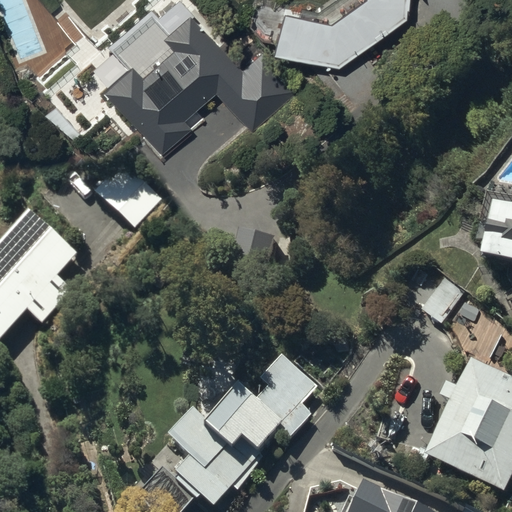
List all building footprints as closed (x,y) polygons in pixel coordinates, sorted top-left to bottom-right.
[(152,0),(143,0),(105,33),(124,55),(101,75),(161,144),(189,120),(181,112),(214,84),(253,128),(298,90),(259,46),(241,62),(212,28),(210,30),(201,20),(203,17),(188,0),(163,0),(157,5),(152,0)] [(281,0),(271,32),(336,54),(405,8),(406,0),(336,0),(328,6),(308,0),(281,0)] [(120,179),(93,210),(125,238),(152,207),(120,179)] [(511,202),(502,201),(491,252),(511,257),(511,202)] [(0,359),(30,326),(41,335),(68,305),(58,296),(80,272),(34,232),(29,237),(26,235),(0,264),(0,359)] [(424,308),(443,323),(465,295),(446,280),(424,308)] [(206,418),(194,407),(167,435),(189,456),(174,472),(177,475),(175,477),(164,467),(136,496),(152,511),(180,511),(194,498),(195,499),(200,494),(214,507),(232,487),(238,492),(268,461),(257,452),(277,431),(287,440),(311,414),(300,404),(316,387),(282,356),(260,380),(268,387),(255,401),(238,385),(206,418)] [(432,451),(507,488),(511,477),(511,374),(476,357),(463,384),(454,380),(447,393),(458,399),(432,451)] [(430,511),(363,481),(348,511),(430,511)]
